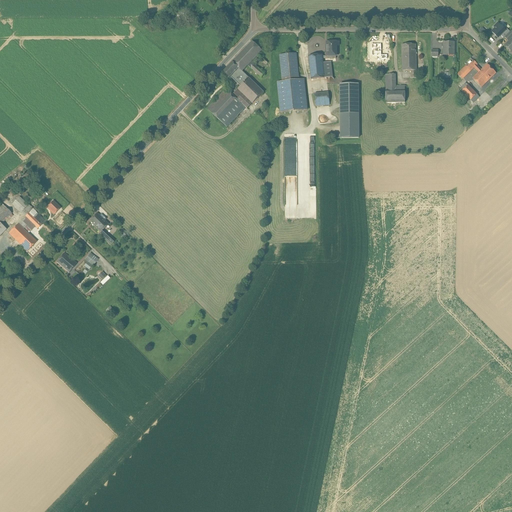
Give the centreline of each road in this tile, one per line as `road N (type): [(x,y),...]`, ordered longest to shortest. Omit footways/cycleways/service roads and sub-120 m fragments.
road 1 (tertiary): [(0,298),(254,29)]
road 2 (tertiary): [(254,29),(468,29)]
